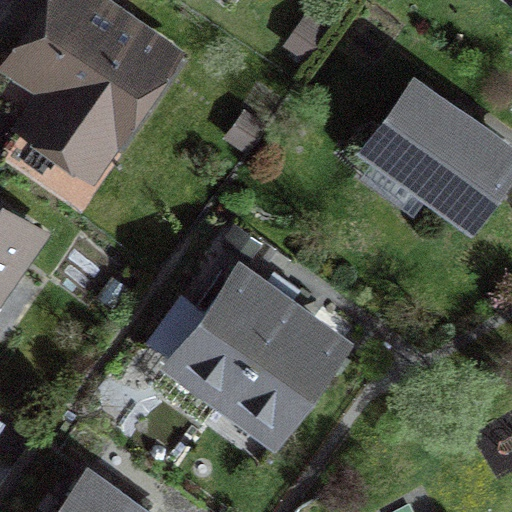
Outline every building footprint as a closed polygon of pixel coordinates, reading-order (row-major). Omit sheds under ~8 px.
[(166,54),(88,0),(56,0),(0,79),(0,103),(21,118),(0,147),(0,158),(80,215),(123,156),(103,142),(166,54)] [(511,159),(511,152),(413,82),(369,143),(471,216),(511,159)] [(0,290),(39,235),(0,208),(0,290)] [(225,394),(289,304),(236,267),(172,357),(225,394)] [(289,304),(225,394),(278,432),(342,342),(289,304)] [(138,511),(86,473),(56,511),(138,511)]
